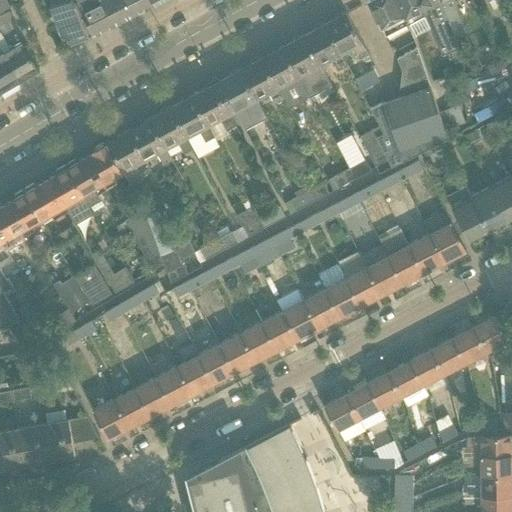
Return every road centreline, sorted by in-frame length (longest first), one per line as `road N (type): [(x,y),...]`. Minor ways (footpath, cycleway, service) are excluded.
road 1 (residential): [(42,511),(510,272)]
road 2 (secondary): [(0,147),(268,0)]
